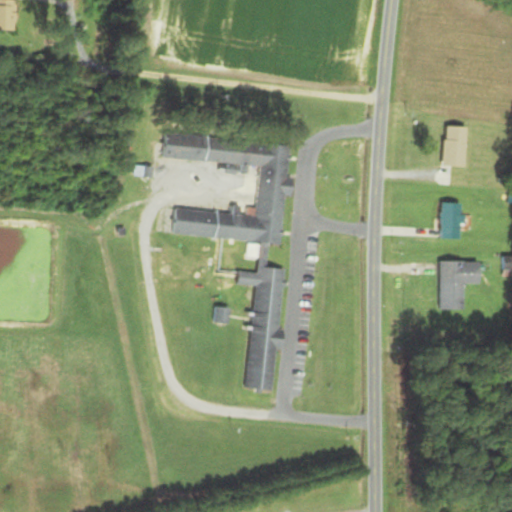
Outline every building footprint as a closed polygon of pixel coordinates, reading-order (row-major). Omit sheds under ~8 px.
[(10,0),(0,0),(0,28),(9,29),(10,0)] [(460,167),(461,127),(439,127),(438,166),(460,167)] [(195,160),(196,135),(159,133),(157,158),(195,160)] [(285,147),(224,141),(222,162),(255,165),(250,208),(228,206),(228,215),(210,214),(208,238),(253,242),(250,274),(234,273),(233,283),(250,285),(240,389),(268,392),(280,270),(261,268),(264,244),(275,245),(285,147)] [(436,239),(459,239),(459,203),(436,203),(436,239)] [(434,261),(434,311),(459,311),(459,284),(475,284),(475,262),(434,261)]
